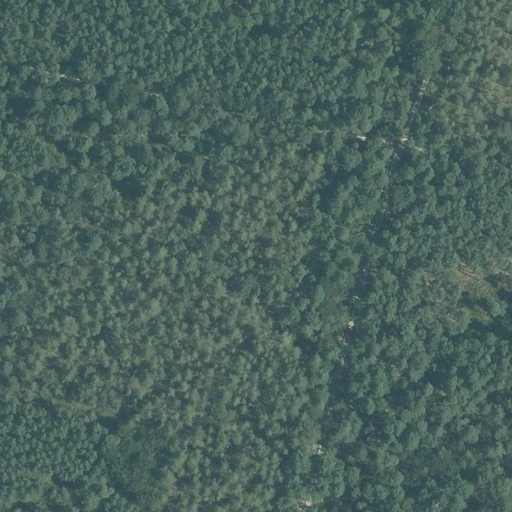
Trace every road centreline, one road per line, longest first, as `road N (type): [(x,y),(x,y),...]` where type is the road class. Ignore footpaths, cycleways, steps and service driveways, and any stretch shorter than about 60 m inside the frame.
road 1 (track): [(511,170),(0,60)]
road 2 (track): [(402,140),(305,511)]
road 3 (track): [(402,140),(449,0)]
